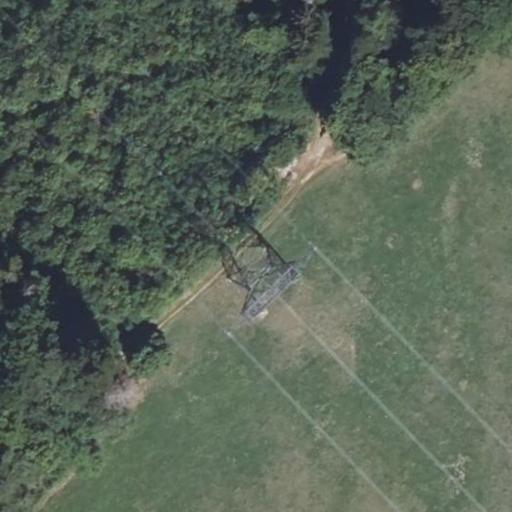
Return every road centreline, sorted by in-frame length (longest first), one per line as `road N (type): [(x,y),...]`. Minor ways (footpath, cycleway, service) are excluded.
road 1 (track): [(0,455),(217,272),(311,175)]
road 2 (track): [(311,175),(416,93),(506,0)]
road 3 (track): [(311,175),(346,0)]
